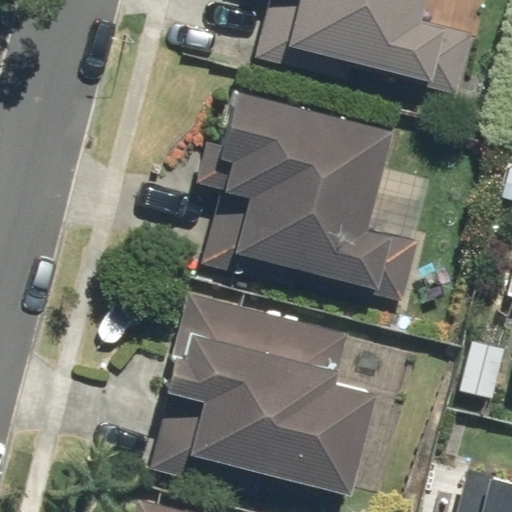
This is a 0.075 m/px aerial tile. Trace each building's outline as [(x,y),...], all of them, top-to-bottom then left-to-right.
[(424,0),(261,0),(249,52),(453,104),(474,24),(421,11),(424,0)] [(396,120),(242,80),(196,255),(401,309),(421,233),(370,220),(396,120)] [(350,324),(190,285),(147,462),(307,501),(313,477),(358,488),(384,383),(338,372),(350,324)] [(508,345),(472,335),(459,385),(495,395),(508,345)] [(457,511),(511,511),(511,465),(471,456),(457,511)] [(223,511),(141,492),(135,511),(223,511)]
